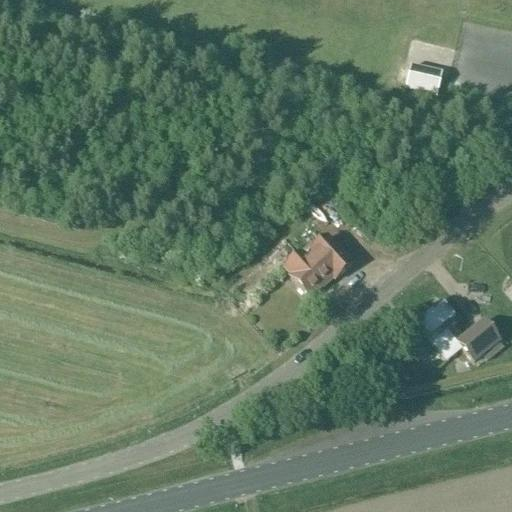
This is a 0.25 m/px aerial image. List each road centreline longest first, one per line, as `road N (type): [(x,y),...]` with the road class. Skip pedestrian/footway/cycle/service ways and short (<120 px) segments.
road 1 (tertiary): [(0,496),(169,445),(263,395),(511,190)]
road 2 (secondary): [(129,511),(511,416)]
